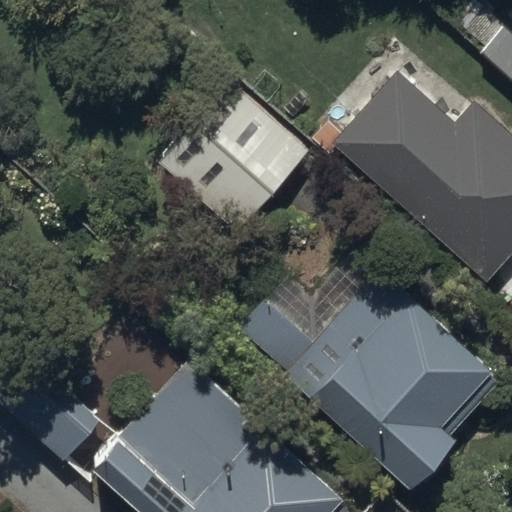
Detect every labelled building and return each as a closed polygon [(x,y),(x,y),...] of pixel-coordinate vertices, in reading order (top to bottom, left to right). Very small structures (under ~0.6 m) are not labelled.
[(401,74),(338,142),(487,280),(511,253),(511,132),(477,100),(455,124),(401,74)] [(143,156),(233,235),(304,154),(214,75),(143,156)] [(279,389),(407,500),(450,451),(438,440),(492,379),(376,277),(327,332),(285,295),(244,341),(288,379),(279,389)] [(91,478),(130,511),(338,511),(345,505),(188,368),(91,478)] [(60,467),(93,429),(35,378),(2,416),(60,467)]
